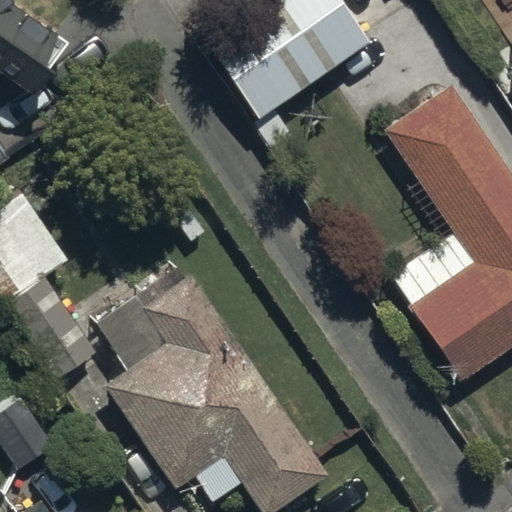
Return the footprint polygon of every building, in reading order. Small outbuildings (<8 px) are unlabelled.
[(0,0),(0,55),(27,73),(46,46),(39,41),(54,18),(27,0),(0,0)] [(361,42),(332,0),(257,0),(199,40),(251,117),(361,42)] [(511,51),(499,60),(511,79),(511,51)] [(511,328),(511,175),(443,73),(378,117),(447,220),(383,262),(454,367),(511,328)] [(66,252),(18,183),(0,195),(0,298),(50,371),(92,342),(42,269),(66,252)] [(325,462),(188,263),(175,271),(168,260),(93,311),(124,357),(100,373),(173,480),(191,467),(209,492),(239,472),(262,505),(325,462)] [(49,439),(16,388),(0,398),(0,441),(13,462),(49,439)] [(51,511),(36,490),(3,511),(51,511)]
